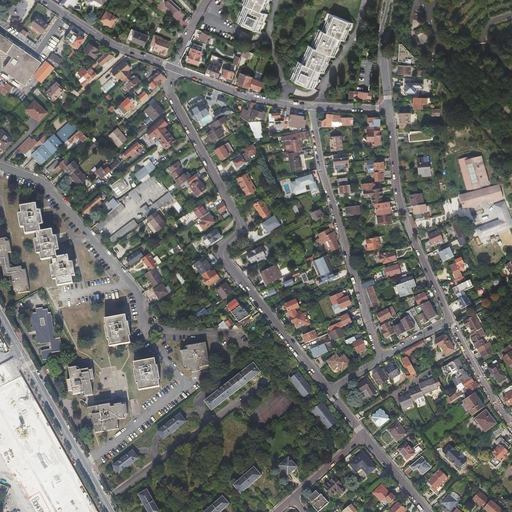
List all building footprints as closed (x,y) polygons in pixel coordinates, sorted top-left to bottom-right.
[(181,9),(170,0),(168,0),(168,1),(164,2),(176,12),(179,11),(181,9)] [(244,0),(242,4),(245,6),(238,23),(259,32),(266,14),(263,13),(268,0),(244,0)] [(176,12),(164,2),(165,6),(167,5),(168,9),(171,8),(172,13),(176,12)] [(101,20),(111,26),(116,18),(106,11),(101,20)] [(292,80),(313,89),(320,71),(323,73),(331,56),(333,57),(341,40),(343,41),(351,23),(330,14),(323,32),(320,30),(312,47),(309,46),(302,63),(299,62),(292,80)] [(48,25),(41,20),(40,21),(36,18),(31,25),(32,26),(30,28),(37,33),(38,31),(43,34),(48,25)] [(155,28),(152,33),(154,34),(159,26),(155,23),(150,20),(148,24),(155,28)] [(127,40),(136,43),(139,35),(134,33),(136,30),(133,29),(132,30),(131,30),(127,40)] [(64,41),(69,44),(69,43),(75,47),(74,49),(77,51),(84,39),(71,31),(64,41)] [(199,39),(206,42),(209,35),(202,32),(199,39)] [(3,71),(25,86),(41,63),(0,34),(0,49),(12,58),(3,71)] [(153,34),(150,45),(154,47),(153,50),(158,51),(158,50),(161,51),(166,53),(171,42),(158,37),(158,36),(153,34)] [(401,45),(399,43),(399,61),(411,62),(411,59),(413,57),(405,49),(401,45)] [(85,51),(95,58),(99,53),(97,52),(98,49),(90,44),(85,51)] [(188,60),(199,64),(200,61),(199,61),(202,51),(193,48),(188,60)] [(254,54),(243,50),(241,56),(251,61),(254,54)] [(74,61),(78,54),(73,51),(69,58),(74,61)] [(113,56),(105,53),(87,71),(84,68),(78,74),(82,79),(83,77),(86,80),(81,85),(83,87),(97,75),(95,73),(92,70),(99,64),(101,66),(113,56)] [(223,64),(221,68),(224,69),(222,75),(231,79),(233,73),(230,71),(233,64),(224,60),(223,64)] [(131,73),(128,70),(130,69),(124,61),(112,72),(115,76),(113,78),(116,81),(120,77),(123,80),(131,73)] [(34,76),(41,83),(54,69),(46,62),(34,76)] [(210,63),(206,72),(218,77),(221,68),(223,64),(218,62),(217,66),(210,63)] [(95,73),(101,66),(99,64),(92,70),(95,73)] [(398,74),(410,74),(410,66),(398,65),(398,74)] [(158,71),(152,77),(155,80),(149,85),(153,89),(161,83),(162,84),(167,79),(164,76),(163,77),(158,71)] [(131,73),(123,80),(122,81),(125,84),(124,84),(126,86),(125,87),(129,91),(140,81),(136,77),(134,75),(133,76),(131,73)] [(248,88),(252,78),(239,73),(236,83),(248,88)] [(116,81),(113,78),(111,79),(110,79),(100,88),(106,94),(116,85),(114,83),(116,81)] [(260,91),(262,86),(263,83),(253,79),(250,87),(260,91)] [(405,81),(405,94),(417,94),(417,88),(424,89),(424,82),(405,81)] [(47,92),(55,100),(64,91),(62,89),(63,88),(57,82),(47,92)] [(7,84),(5,87),(3,89),(7,92),(8,93),(12,87),(7,84)] [(142,102),(148,96),(145,92),(138,97),(142,102)] [(216,103),(223,106),(225,103),(227,104),(228,100),(219,96),(216,103)] [(128,98),(118,107),(124,114),(134,105),(132,103),(134,101),(132,99),(130,100),(128,98)] [(414,98),(413,98),(413,105),(414,109),(415,109),(422,109),(422,103),(427,103),(430,103),(430,98),(427,98),(414,98)] [(48,112),(35,100),(26,109),(31,114),(32,113),(40,121),(48,112)] [(159,116),(164,112),(155,101),(142,113),(147,118),(151,123),(159,116)] [(194,117),(196,120),(208,113),(203,104),(203,103),(189,111),(193,118),(194,117)] [(244,113),(241,111),(239,116),(248,123),(250,118),(253,109),(255,103),(251,103),(248,112),(245,111),(244,113)] [(232,112),(229,109),(226,108),(223,110),(224,112),(217,116),(219,120),(222,118),(228,114),(232,112)] [(263,113),(253,109),(250,118),(254,120),(255,116),(264,119),(266,113),(263,111),(263,113)] [(31,155),(41,166),(62,146),(63,145),(74,135),(76,133),(80,130),(74,124),(62,112),(49,125),(56,131),(53,134),(50,137),(46,141),(43,144),(31,155)] [(269,114),(269,121),(274,121),(274,118),(280,117),(279,113),(269,114)] [(399,123),(399,128),(406,128),(406,123),(410,123),(410,113),(399,113),(399,123)] [(289,124),(305,126),(306,120),(303,120),(303,116),(290,115),(289,120),(290,121),(289,124)] [(332,118),(333,115),(327,115),(326,119),(326,124),(322,124),(322,121),(317,121),(318,124),(318,127),(331,127),(332,122),(332,118)] [(137,130),(140,133),(151,123),(147,118),(143,122),(145,124),(137,130)] [(218,126),(225,123),(223,120),(222,118),(212,124),(215,129),(218,126)] [(370,122),(370,126),(379,126),(380,119),(374,119),(374,118),(367,118),(367,123),(370,122)] [(152,143),(153,142),(167,131),(164,127),(160,122),(147,133),(152,138),(149,140),(152,143)] [(260,122),(248,123),(249,125),(255,138),(263,137),(260,122)] [(215,129),(206,134),(212,143),(224,135),(218,126),(215,129)] [(379,126),(370,126),(365,126),(365,131),(367,131),(367,134),(364,138),(368,142),(372,142),(372,146),(381,145),(381,142),(382,140),(380,139),(379,130),(379,126)] [(109,136),(119,147),(127,140),(117,129),(109,136)] [(0,131),(0,147),(4,151),(13,142),(1,130),(0,131)] [(81,130),(80,130),(76,133),(83,142),(88,138),(81,130)] [(175,141),(167,130),(167,131),(153,142),(155,144),(157,146),(161,143),(166,150),(167,149),(166,148),(175,141)] [(302,138),(309,137),(308,132),(308,131),(301,132),(301,133),(297,134),(286,136),(287,140),(288,140),(297,139),(301,138),(302,138)] [(32,140),(29,137),(18,148),(20,151),(27,158),(31,155),(43,144),(46,141),(50,137),(47,133),(39,140),(40,141),(38,142),(34,138),(32,140)] [(74,135),(63,145),(62,146),(65,149),(72,142),(75,137),(74,135)] [(330,147),(330,152),(342,151),(341,136),(330,137),(331,144),(332,147),(330,147)] [(287,140),(284,141),(286,150),(288,149),(289,149),(290,153),(297,152),(303,151),(302,147),(300,147),(300,141),(301,141),(301,138),(297,139),(288,140),(287,140)] [(176,142),(175,141),(166,148),(167,149),(176,142)] [(121,156),(124,160),(130,155),(136,150),(140,146),(141,146),(138,142),(135,145),(121,156)] [(215,150),(221,159),(229,154),(233,151),(228,143),(224,145),(223,145),(215,150)] [(253,144),(244,149),(247,154),(245,155),(244,154),(231,162),(235,169),(248,162),(247,160),(249,159),(248,157),(257,152),(253,144)] [(290,153),(282,154),(283,158),(289,157),(291,171),(302,169),(300,160),(299,161),(297,152),(290,153)] [(348,163),(347,153),(330,155),(331,159),(332,159),(333,164),(335,164),(345,163),(348,163)] [(459,160),(458,157),(454,158),(456,163),(457,163),(465,189),(471,188),(479,185),(486,183),(476,155),(468,157),(467,154),(462,156),(463,159),(459,160)] [(71,164),(66,158),(63,160),(55,167),(49,172),(52,175),(56,172),(57,172),(62,168),(64,170),(67,167),(71,164)] [(116,161),(109,168),(111,171),(116,167),(120,164),(121,162),(117,158),(116,160),(116,161)] [(379,162),(379,159),(374,160),(374,164),(375,172),(382,171),(384,171),(383,162),(379,162)] [(72,163),(71,164),(67,167),(72,173),(78,168),(79,166),(74,160),(72,163)] [(148,170),(154,166),(151,162),(134,175),(136,178),(140,175),(144,172),(147,169),(148,170)] [(180,185),(188,180),(186,177),(179,166),(180,165),(178,162),(170,167),(174,172),(171,175),(178,184),(179,183),(180,185)] [(346,172),(345,163),(335,164),(335,169),(337,169),(337,172),(346,172)] [(419,174),(423,174),(430,173),(429,163),(418,164),(419,174)] [(104,170),(101,167),(96,171),(102,179),(111,171),(109,168),(108,167),(104,170)] [(78,168),(72,173),(70,175),(79,186),(87,179),(78,168)] [(383,180),(382,171),(375,172),(374,172),(375,181),(383,180)] [(159,180),(155,174),(135,188),(140,194),(159,180)] [(191,185),(198,179),(195,174),(188,180),(180,185),(179,186),(181,188),(186,185),(185,184),(188,181),(191,185)] [(246,194),(255,189),(247,174),(237,179),(246,194)] [(294,190),(306,187),(305,184),(309,183),(312,193),(316,191),(317,191),(315,181),(313,182),(312,176),(310,176),(310,175),(296,179),(297,181),(291,182),(292,189),(293,189),(293,190),(294,190)] [(110,186),(113,190),(116,187),(118,189),(124,184),(120,179),(114,184),(114,183),(110,186)] [(206,189),(198,179),(191,185),(186,188),(192,195),(190,196),(192,199),(206,189)] [(480,188),(472,191),(457,196),(458,201),(460,200),(461,204),(459,205),(461,210),(477,204),(473,195),(481,192),(485,201),(500,196),(499,193),(500,192),(498,186),(496,186),(495,182),(480,188)] [(349,185),(339,186),(340,193),(350,192),(349,185)] [(140,194),(135,188),(129,193),(136,203),(143,198),(140,194)] [(381,196),(380,189),(364,191),(364,197),(372,196),(372,197),(381,196)] [(170,193),(169,192),(149,207),(154,213),(156,211),(168,203),(174,198),(170,193)] [(477,204),(485,201),(481,192),(473,195),(477,204)] [(413,207),(423,205),(422,196),(423,196),(423,194),(421,194),(410,196),(410,197),(411,204),(412,207),(413,207)] [(90,214),(102,204),(99,201),(102,199),(99,195),(91,202),(89,204),(82,210),(85,213),(87,211),(90,214)] [(111,197),(110,196),(107,199),(113,206),(115,205),(114,204),(115,203),(116,203),(111,197)] [(253,204),(263,218),(270,213),(261,199),(253,204)] [(502,216),(499,217),(477,229),(481,237),(511,221),(511,220),(501,199),(495,203),(502,216)] [(223,202),(216,207),(220,213),(226,208),(223,202)] [(98,222),(103,227),(125,208),(120,203),(117,206),(98,222)] [(300,213),(295,203),(291,205),(296,215),(300,213)] [(492,204),(499,217),(502,216),(495,203),(492,204)] [(57,279),(58,286),(73,283),(72,276),(74,276),(73,269),(72,269),(71,263),(67,263),(67,260),(68,260),(68,256),(57,258),(56,250),(58,250),(57,243),(56,243),(55,236),(51,237),(51,234),(53,234),(52,229),(41,231),(40,225),(42,224),(41,216),(40,217),(38,210),(35,211),(35,208),(36,208),(35,204),(21,206),(22,213),(20,214),(22,228),(24,227),(26,234),(37,232),(38,239),(36,240),(38,254),(40,253),(42,260),(53,258),(54,265),(53,266),(54,279),(57,279)] [(154,213),(149,207),(147,204),(140,208),(147,218),(154,213)] [(188,214),(185,216),(189,222),(193,219),(195,221),(198,220),(208,212),(206,209),(204,207),(205,206),(202,204),(191,212),(188,214)] [(360,213),(359,205),(346,207),(347,215),(360,213)] [(426,213),(425,205),(423,205),(413,207),(415,220),(422,219),(422,214),(426,213)] [(323,216),(319,208),(312,213),(316,220),(323,216)] [(156,211),(154,213),(147,218),(150,221),(147,224),(154,233),(166,225),(156,211)] [(208,212),(198,220),(200,223),(204,229),(215,222),(211,216),(212,215),(209,211),(208,212)] [(377,214),(378,225),(392,223),(390,213),(377,214)] [(275,215),(259,225),(261,229),(265,227),(268,232),(281,225),(275,215)] [(108,239),(112,245),(138,225),(134,219),(108,239)] [(461,238),(464,237),(457,224),(456,221),(453,222),(454,225),(461,238)] [(330,228),(318,234),(320,238),(332,232),(330,228)] [(222,236),(216,229),(206,235),(206,236),(208,238),(203,241),(207,246),(211,243),(222,236)] [(438,231),(429,235),(428,236),(432,245),(435,244),(436,246),(443,243),(442,241),(438,231)] [(332,232),(320,238),(316,240),(318,245),(321,244),(325,251),(331,248),(332,251),(337,249),(337,248),(339,247),(336,241),(335,237),(336,236),(334,232),(332,232)] [(378,237),(366,239),(368,248),(372,247),(372,249),(380,247),(378,237)] [(460,247),(467,244),(464,237),(461,238),(457,240),(460,247)] [(18,289),(18,293),(30,291),(26,269),(22,269),(21,266),(10,268),(8,252),(11,251),(10,241),(6,241),(5,238),(0,238),(0,261),(2,261),(4,276),(5,279),(10,278),(11,285),(13,285),(14,290),(18,289)] [(256,259),(258,263),(266,260),(264,255),(265,254),(260,245),(252,249),(253,250),(251,252),(249,251),(245,253),(247,255),(246,257),(247,260),(250,261),(251,262),(256,259)] [(443,262),(454,257),(449,248),(438,253),(443,262)] [(127,259),(130,263),(142,254),(139,251),(127,259)] [(396,260),(395,256),(395,255),(395,253),(394,253),(393,252),(388,253),(387,253),(380,255),(381,257),(379,257),(380,263),(382,262),(383,264),(396,260)] [(142,259),(150,270),(154,267),(158,265),(150,253),(142,259)] [(327,255),(313,261),(319,276),(333,270),(327,255)] [(195,264),(202,274),(208,271),(212,268),(208,262),(208,263),(204,257),(195,264)] [(456,263),(450,266),(454,275),(453,276),(454,280),(462,276),(460,271),(464,270),(462,265),(464,264),(461,258),(455,261),(456,263)] [(310,261),(307,263),(301,265),(304,272),(313,268),(310,261)] [(260,272),(265,285),(281,278),(276,265),(260,272)] [(389,267),(392,276),(400,274),(398,265),(389,267)] [(145,273),(153,286),(162,280),(154,267),(150,270),(145,273)] [(174,273),(183,286),(187,284),(185,282),(183,279),(178,270),(174,273)] [(202,274),(203,277),(209,285),(220,278),(214,270),(209,273),(208,271),(202,274)] [(300,274),(295,276),(299,285),(304,283),(301,277),(300,274)] [(407,278),(405,274),(400,276),(401,280),(400,280),(401,284),(397,286),(401,298),(413,293),(412,291),(410,292),(410,289),(411,288),(416,286),(413,280),(411,276),(407,278)] [(473,287),(470,281),(452,288),(455,294),(457,294),(457,295),(464,292),(464,291),(473,287)] [(223,299),(233,291),(226,282),(216,289),(223,299)] [(153,290),(159,298),(168,292),(163,284),(153,290)] [(271,289),(274,295),(280,293),(277,286),(271,289)] [(368,288),(366,289),(374,311),(381,308),(381,307),(373,286),(368,288)] [(265,292),(267,298),(273,296),(271,289),(265,292)] [(428,301),(424,292),(414,297),(416,301),(418,306),(420,305),(428,301)] [(330,298),(335,309),(346,304),(342,293),(330,298)] [(457,301),(462,309),(470,304),(465,296),(459,299),(457,301)] [(233,299),(231,297),(222,304),(223,306),(225,304),(225,305),(233,299)] [(227,306),(232,312),(240,306),(235,300),(227,306)] [(286,304),(289,311),(299,307),(296,300),(286,304)] [(424,312),(432,308),(428,301),(420,305),(424,312)] [(239,322),(247,317),(249,315),(244,309),(243,310),(240,306),(232,312),(239,322)] [(42,350),(43,360),(54,358),(53,353),(63,351),(60,338),(53,338),(53,336),(55,336),(53,328),(52,322),(52,321),(51,316),(50,316),(50,312),(47,313),(47,309),(42,309),(42,307),(34,309),(35,313),(28,314),(29,321),(30,321),(31,328),(30,328),(31,332),(36,332),(36,337),(35,337),(36,343),(40,343),(41,344),(46,343),(49,343),(48,339),(50,339),(51,348),(42,350)] [(193,314),(195,316),(202,310),(201,308),(193,314)] [(381,323),(383,326),(389,323),(389,322),(396,318),(395,316),(395,315),(391,308),(376,316),(380,324),(381,323)] [(436,316),(432,308),(424,312),(428,320),(436,316)] [(295,309),(287,313),(289,319),(291,323),(294,324),(296,329),(302,326),(302,325),(304,324),(305,326),(309,324),(307,319),(305,320),(302,314),(301,311),(297,313),(295,309)] [(424,324),(429,321),(428,320),(424,312),(418,316),(417,316),(419,321),(422,320),(424,324)] [(411,321),(414,320),(412,316),(411,313),(408,315),(408,316),(400,320),(402,324),(406,331),(406,332),(414,328),(411,321)] [(106,318),(111,346),(131,342),(128,328),(127,328),(125,314),(106,318)] [(340,328),(358,320),(357,316),(351,319),(352,321),(350,321),(349,319),(348,317),(347,315),(340,318),(341,319),(339,320),(341,323),(342,323),(332,327),(331,326),(329,327),(331,332),(340,328)] [(474,316),(462,323),(466,329),(468,327),(472,334),(481,329),(477,322),(474,316)] [(218,329),(228,329),(228,327),(233,324),(228,317),(217,326),(218,329)] [(237,329),(241,329),(243,329),(241,326),(249,321),(247,317),(239,322),(237,323),(234,325),(237,329)] [(388,338),(397,333),(394,328),(393,329),(389,322),(389,323),(383,326),(380,327),(382,332),(385,339),(387,338),(388,338)] [(398,335),(406,331),(402,324),(394,328),(397,333),(398,335)] [(331,332),(330,333),(334,342),(344,338),(340,328),(331,332)] [(472,334),(470,336),(472,339),(471,340),(474,346),(475,346),(477,349),(479,352),(491,346),(489,343),(485,345),(482,339),(485,337),(481,329),(472,334)] [(302,336),(306,343),(318,338),(316,334),(314,331),(302,336)] [(353,343),(358,354),(367,349),(359,334),(345,341),(347,345),(353,343)] [(440,347),(442,351),(444,355),(449,353),(454,350),(445,336),(443,335),(434,340),(438,347),(438,348),(440,347)] [(278,340),(275,344),(284,350),(286,347),(282,344),(283,343),(278,340)] [(426,345),(424,340),(422,341),(404,351),(406,356),(412,352),(411,352),(424,345),(425,346),(426,345)] [(284,350),(275,344),(273,342),(272,344),(283,351),(284,350)] [(192,371),(192,375),(200,374),(199,366),(210,365),(206,343),(187,346),(188,349),(180,351),(183,369),(187,368),(188,372),(192,371)] [(324,344),(310,350),(314,358),(327,352),(324,344)] [(511,350),(511,346),(510,344),(507,347),(503,349),(507,354),(504,356),(507,359),(507,360),(511,356),(511,352),(511,350)] [(491,346),(479,352),(479,353),(480,353),(484,359),(493,354),(490,348),(492,347),(491,346)] [(336,354),(325,362),(335,376),(350,364),(343,355),(339,358),(336,354)] [(134,362),(139,390),(160,386),(158,372),(157,372),(154,358),(134,362)] [(413,378),(417,376),(406,358),(402,360),(411,376),(408,377),(409,380),(413,378)] [(461,361),(459,358),(442,367),(446,375),(450,373),(453,378),(452,379),(456,386),(458,385),(461,383),(469,378),(466,373),(465,373),(463,369),(464,369),(462,365),(460,366),(458,363),(461,361)] [(497,380),(505,375),(497,362),(487,368),(491,374),(493,373),(497,380)] [(205,401),(212,410),(260,372),(253,363),(205,401)] [(385,370),(391,379),(400,374),(394,364),(385,370)] [(85,393),(86,397),(93,395),(90,380),(94,379),(92,368),(77,370),(77,367),(69,369),(71,380),(67,381),(69,392),(73,391),(74,395),(85,393)] [(388,380),(382,370),(376,374),(375,373),(372,375),(373,376),(372,377),(378,386),(388,380)] [(298,389),(304,397),(311,391),(305,383),(306,383),(298,373),(291,379),(299,389),(298,389)] [(470,377),(469,378),(461,383),(465,388),(473,382),(470,377)] [(425,396),(438,390),(434,379),(420,385),(421,387),(409,392),(410,394),(399,399),(403,408),(414,404),(414,402),(425,397),(425,396)] [(370,394),(374,391),(367,380),(358,386),(362,392),(367,389),(370,394)] [(460,391),(445,401),(447,404),(462,395),(462,393),(465,391),(469,397),(474,393),(472,390),(478,386),(477,385),(475,382),(465,388),(462,390),(463,391),(461,392),(460,391)] [(511,384),(509,386),(502,391),(505,396),(502,398),(508,406),(511,403),(511,384)] [(484,408),(474,393),(469,397),(465,400),(462,401),(463,403),(460,405),(465,414),(469,411),(472,416),(484,408)] [(111,403),(88,408),(89,415),(93,415),(97,432),(120,428),(118,419),(125,417),(125,414),(128,414),(125,402),(115,404),(115,406),(112,407),(111,403)] [(320,421),(326,429),(336,421),(322,403),(313,410),(321,420),(320,421)] [(379,429),(382,433),(391,425),(388,421),(390,420),(382,409),(372,417),(381,428),(379,429)] [(496,424),(485,410),(474,419),(485,432),(496,424)] [(157,432),(163,439),(186,422),(180,414),(157,432)] [(394,440),(396,443),(407,434),(398,422),(388,431),(395,439),(394,440)] [(503,431),(500,426),(492,432),(495,437),(503,431)] [(415,454),(417,457),(424,452),(418,446),(412,451),(406,444),(399,450),(405,458),(403,460),(407,464),(411,460),(413,457),(412,456),(415,454)] [(449,445),(443,452),(457,467),(462,467),(465,465),(465,463),(466,462),(449,445)] [(509,454),(500,445),(492,453),(501,462),(509,454)] [(113,466),(119,474),(138,459),(132,451),(113,466)] [(368,475),(377,468),(364,453),(350,464),(355,471),(361,467),(368,475)] [(279,466),(287,475),(297,467),(288,458),(279,466)] [(423,475),(431,468),(422,458),(411,467),(414,471),(417,469),(423,475)] [(241,494),(251,485),(261,476),(254,467),(244,476),(233,486),(241,494)] [(437,490),(439,488),(448,478),(440,470),(428,482),(432,486),(437,490)] [(339,493),(344,488),(335,477),(324,487),(332,495),(337,491),(339,493)] [(373,493),(381,502),(390,494),(382,485),(373,493)] [(430,488),(438,496),(443,491),(439,488),(437,490),(432,486),(430,487),(430,488)] [(159,511),(147,489),(138,494),(148,511),(159,511)] [(317,511),(328,503),(320,494),(319,495),(316,490),(307,498),(310,501),(309,502),(317,511)] [(449,491),(437,503),(445,510),(444,511),(453,511),(456,509),(459,506),(461,503),(449,491)] [(480,505),(484,508),(490,501),(479,491),(473,498),(480,504),(480,505)] [(399,502),(406,495),(403,492),(397,497),(396,498),(399,502)] [(381,502),(381,503),(383,506),(384,505),(385,506),(387,504),(387,505),(388,506),(389,505),(396,498),(391,493),(390,494),(381,502)] [(220,511),(229,504),(223,496),(213,505),(205,511),(220,511)] [(498,511),(501,509),(490,500),(490,501),(484,508),(481,511),(482,511),(498,511)] [(405,511),(406,511),(398,503),(390,511),(405,511)]
